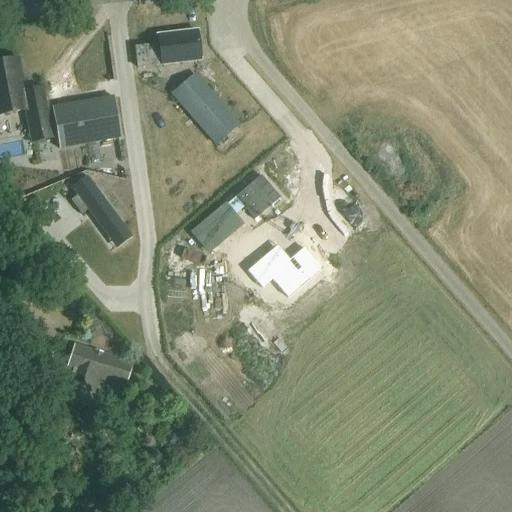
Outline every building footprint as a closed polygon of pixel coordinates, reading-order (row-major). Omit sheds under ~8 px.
[(196,30),(158,35),(159,44),(135,47),(137,67),(200,60),(196,30)] [(115,32),(57,50),(66,79),(124,61),(115,32)] [(27,114),(45,111),(41,88),(24,92),(18,59),(0,62),(0,115),(26,110),(27,114)] [(218,144),(240,123),(195,74),(172,94),(218,144)] [(113,98),(52,109),(54,122),(59,149),(120,139),(113,98)] [(32,142),(51,138),(45,111),(27,114),(32,142)] [(197,222),(275,158),(257,137),(179,201),(197,222)] [(77,195),(71,200),(81,213),(87,209),(109,238),(124,226),(87,176),(71,187),(77,195)] [(100,262),(111,242),(77,222),(65,242),(100,262)] [(322,269),(303,247),(283,264),(271,250),(246,272),(262,290),(272,282),(287,299),(322,269)] [(399,253),(376,284),(404,305),(427,274),(399,253)] [(119,277),(109,284),(122,303),(132,296),(119,277)] [(95,377),(98,378),(125,387),(133,363),(74,344),(70,359),(81,362),(80,367),(96,372),(95,377)] [(39,369),(44,352),(22,346),(17,362),(39,369)] [(67,368),(73,370),(64,399),(89,407),(98,378),(95,377),(96,372),(80,367),(81,362),(70,359),(67,368)] [(38,370),(9,361),(5,375),(34,383),(38,370)]
